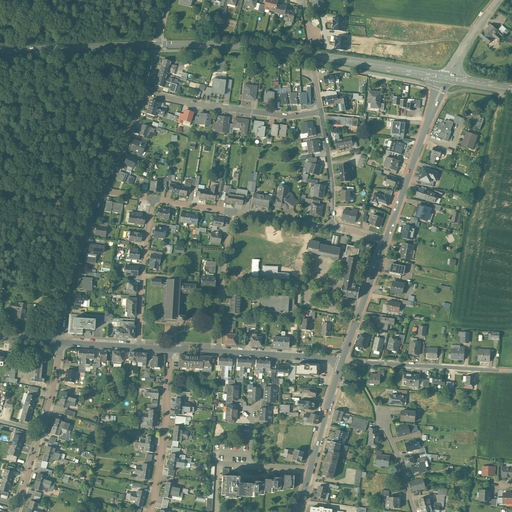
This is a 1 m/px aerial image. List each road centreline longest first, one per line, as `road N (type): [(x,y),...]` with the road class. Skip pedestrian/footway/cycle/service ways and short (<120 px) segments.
road 1 (secondary): [(154,45),(308,54),(444,78)]
road 2 (residential): [(321,112),(264,113),(141,91)]
road 3 (residential): [(384,240),(444,78)]
road 4 (residential): [(150,511),(169,349)]
road 5 (residential): [(341,363),(503,370)]
road 6 (residential): [(59,343),(101,191)]
road 7 (secondary): [(0,51),(154,45)]
road 8 (residential): [(138,347),(153,199)]
road 9 (residential): [(341,363),(384,240)]
road 10 (residential): [(217,352),(341,363)]
